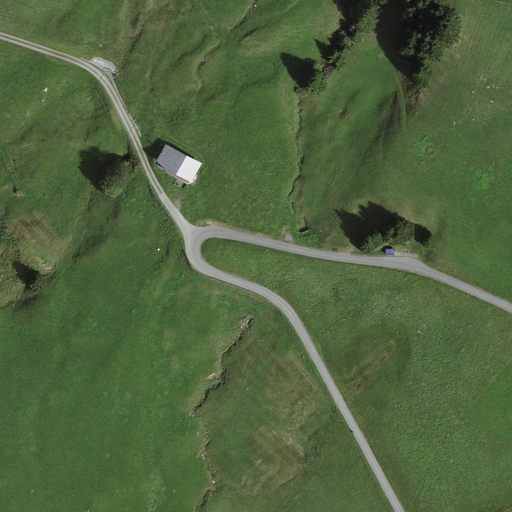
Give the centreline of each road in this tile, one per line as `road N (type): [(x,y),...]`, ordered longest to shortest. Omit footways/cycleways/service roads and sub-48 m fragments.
road 1 (unclassified): [(398,511),(290,312),(270,294),(198,265),(192,237),(216,231),(421,269),(511,308)]
road 2 (track): [(0,34),(101,73),(152,182),(192,237)]
